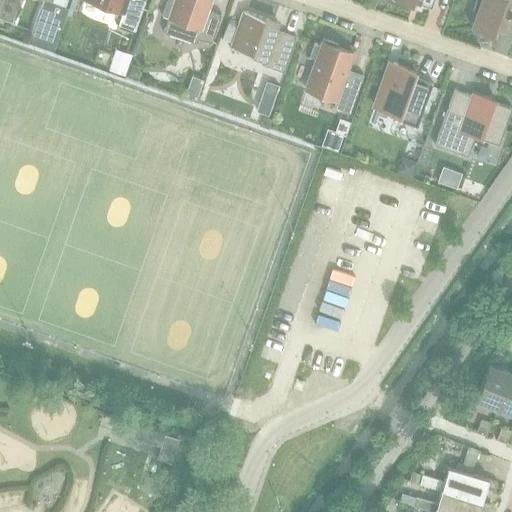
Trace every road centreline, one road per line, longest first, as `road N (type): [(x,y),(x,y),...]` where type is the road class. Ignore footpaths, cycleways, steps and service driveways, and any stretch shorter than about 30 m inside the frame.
road 1 (residential): [(235,511),(270,433),(374,380),(511,175)]
road 2 (residential): [(511,67),(321,0)]
